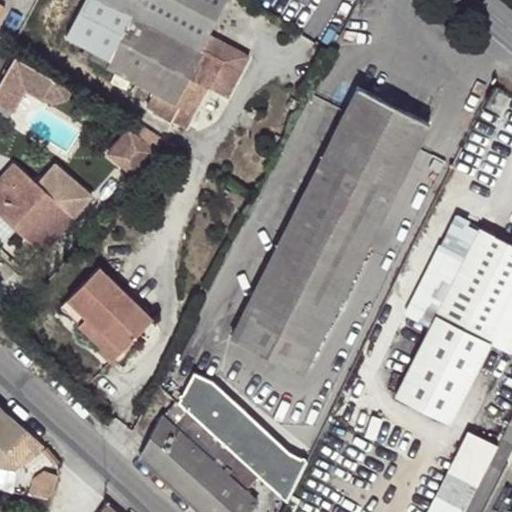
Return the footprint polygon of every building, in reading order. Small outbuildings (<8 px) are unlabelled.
[(0,0),(0,23),(9,4),(0,0)] [(80,0),(62,36),(79,45),(106,58),(130,11),(107,0),(80,0)] [(184,124),(205,83),(219,56),(194,43),(216,0),(107,0),(130,11),(106,58),(79,45),(76,53),(102,66),(103,64),(145,86),(154,90),(146,104),(145,107),(167,118),(169,115),(184,124)] [(13,54),(0,77),(0,102),(11,108),(23,86),(42,96),(49,99),(52,99),(55,99),(60,98),(67,94),(71,91),(73,87),(53,76),(13,54)] [(219,56),(205,83),(226,93),(239,67),(219,56)] [(406,110),(381,97),(360,85),(230,334),(301,371),(428,122),(406,110)] [(384,93),(381,97),(406,110),(408,106),(384,93)] [(138,176),(159,152),(133,129),(112,153),(138,176)] [(0,243),(16,225),(44,249),(94,192),(54,159),(35,180),(12,160),(0,173),(0,243)] [(396,393),(451,421),(491,342),(508,350),(511,343),(511,241),(480,226),(396,393)] [(100,319),(91,328),(122,357),(161,315),(106,265),(76,297),(100,319)] [(68,306),(91,328),(100,319),(76,297),(68,306)] [(259,475),(287,500),(308,457),(288,447),(212,378),(195,369),(176,400),(179,402),(259,475)] [(164,416),(140,454),(203,511),(250,511),(259,502),(245,490),(259,475),(179,402),(166,417),(164,416)] [(48,454),(50,450),(0,403),(0,464),(19,470),(48,454)] [(43,468),(36,485),(42,488),(49,471),(43,468)] [(53,492),(60,475),(49,471),(42,488),(53,492)] [(33,491),(40,493),(42,488),(36,485),(33,491)] [(40,493),(51,498),(53,492),(42,488),(40,493)] [(423,511),(460,511),(462,508),(433,494),(423,511)] [(119,511),(107,501),(99,511),(119,511)]
